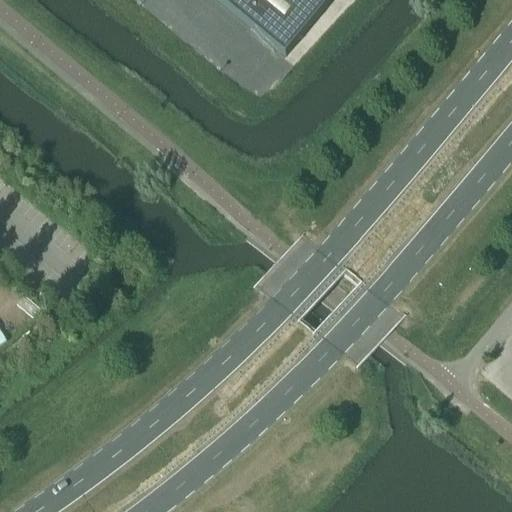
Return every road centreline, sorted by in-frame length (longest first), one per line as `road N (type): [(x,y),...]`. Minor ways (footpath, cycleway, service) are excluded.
road 1 (primary): [(511,35),(276,307),(187,394),(38,511)]
road 2 (primary): [(146,511),(331,351),(511,141)]
